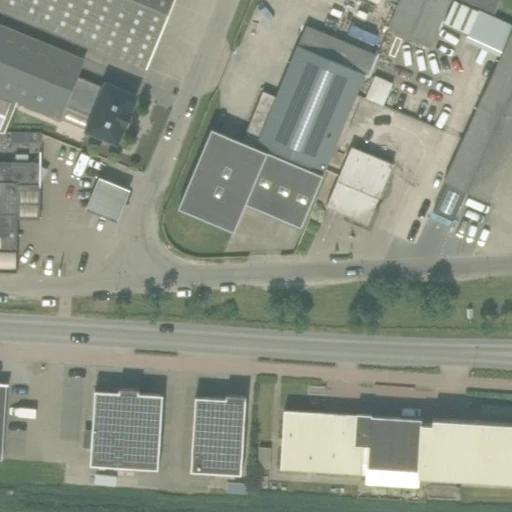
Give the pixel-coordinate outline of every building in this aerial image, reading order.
[(0,0),(0,7),(110,53),(113,46),(131,0),(0,0)] [(398,0),(387,27),(431,46),(450,0),(398,0)] [(445,22),(469,32),(469,33),(470,33),(470,32),(479,11),(480,11),(479,10),(463,4),(455,0),(454,0),(455,0),(445,22)] [(499,0),(466,0),(494,11),(499,0)] [(306,24),(298,45),(365,73),(368,74),(376,54),(306,24)] [(0,25),(0,94),(17,101),(60,119),(65,108),(91,118),(87,129),(117,141),(124,124),(128,125),(132,113),(129,112),(135,95),(106,82),(104,87),(76,75),(44,61),(51,46),(0,25)] [(511,30),(444,181),(488,201),(511,147),(511,30)] [(318,173),(321,168),(325,169),(365,73),(298,45),(297,46),(298,46),(276,97),(263,91),(243,139),(243,141),(227,135),(212,128),(179,207),(234,230),(245,202),(301,225),(322,175),(318,173)] [(393,83),(375,75),(365,96),(384,104),(393,83)] [(0,130),(5,131),(17,101),(0,94),(0,130)] [(0,141),(40,143),(40,133),(0,131),(0,141)] [(326,206),(368,223),(393,163),(351,146),(326,206)] [(0,269),(16,270),(17,218),(22,218),(40,218),(40,212),(40,170),(41,163),(40,163),(0,161),(0,269)] [(103,176),(91,208),(122,221),(135,189),(103,176)] [(6,384),(8,385),(8,383),(0,382),(0,458),(2,459),(6,384)] [(84,445),(91,446),(90,464),(158,468),(162,394),(139,392),(139,388),(131,387),(127,387),(118,387),(118,391),(94,389),(94,390),(92,429),(84,428),(84,437),(84,445)] [(196,396),(195,396),(190,471),(209,472),(241,474),(246,395),(235,394),(225,394),(225,398),(196,396)] [(511,416),(511,404),(482,403),(481,414),(511,416)] [(282,447),(280,468),(307,470),(316,470),(366,473),(366,479),(366,480),(378,481),(419,484),(419,477),(511,482),(511,423),(433,418),(432,423),(422,423),(422,418),(404,416),(307,410),(284,409),(282,439),(282,447)] [(257,466),(270,467),(271,447),(259,446),(257,466)] [(247,483),(227,482),(227,489),(226,491),(246,493),(247,483)]
